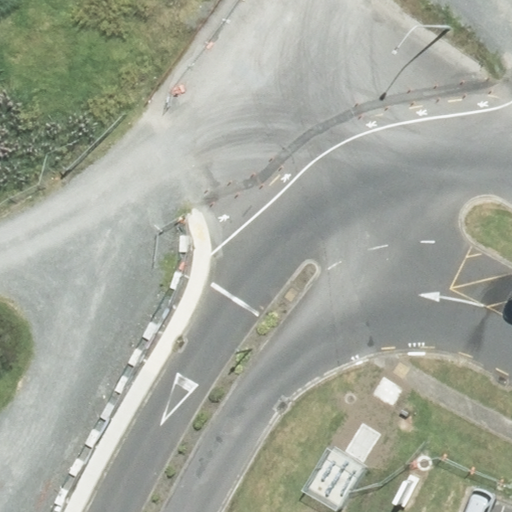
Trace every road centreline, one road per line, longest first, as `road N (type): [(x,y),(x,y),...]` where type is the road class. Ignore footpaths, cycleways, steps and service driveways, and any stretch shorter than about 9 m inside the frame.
road 1 (unclassified): [(117,511),(167,411),(285,225),(310,195),(381,143)]
road 2 (unclassified): [(441,292),(401,292),(302,346),(264,395),(204,511)]
road 3 (unclassified): [(441,292),(381,143)]
road 4 (unclassified): [(381,143),(511,154)]
